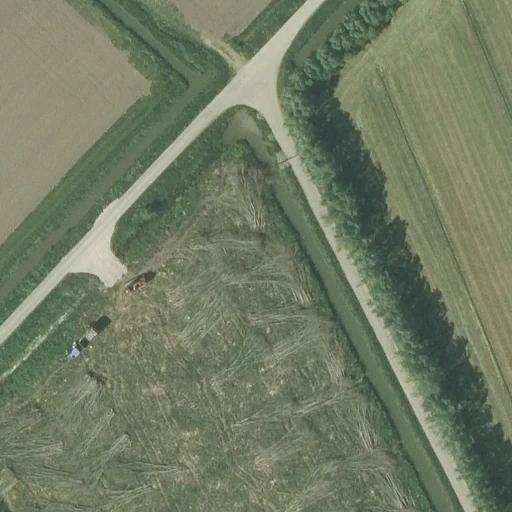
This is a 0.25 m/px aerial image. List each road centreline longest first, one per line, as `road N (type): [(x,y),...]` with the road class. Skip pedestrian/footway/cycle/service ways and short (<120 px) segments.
road 1 (unknown): [(246,80),(462,511)]
road 2 (unclassified): [(0,341),(322,0)]
